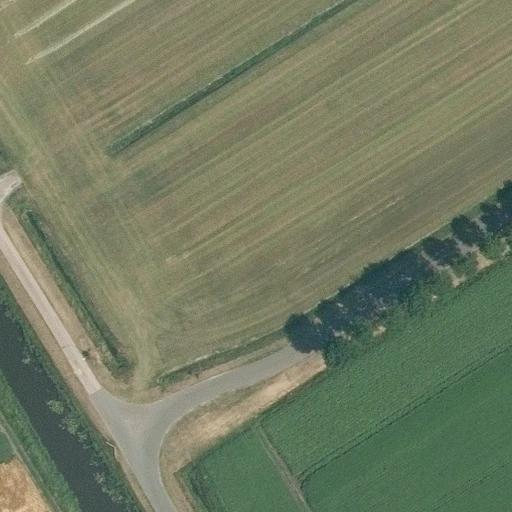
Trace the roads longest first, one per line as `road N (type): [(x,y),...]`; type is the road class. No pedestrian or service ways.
road 1 (unclassified): [(122,434),(283,357),(511,212)]
road 2 (unclassified): [(122,434),(0,236)]
